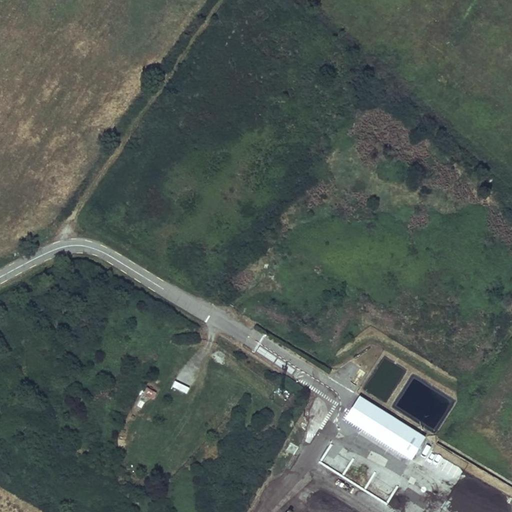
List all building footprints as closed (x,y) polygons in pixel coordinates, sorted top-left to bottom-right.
[(174,381),(171,388),(187,394),(190,387),(174,381)] [(145,388),(143,396),(154,399),(157,391),(145,388)] [(412,430),(358,399),(345,421),(399,452),(412,430)] [(319,428),(306,420),(296,437),(309,445),(319,428)] [(412,430),(399,452),(411,459),(424,437),(412,430)]
